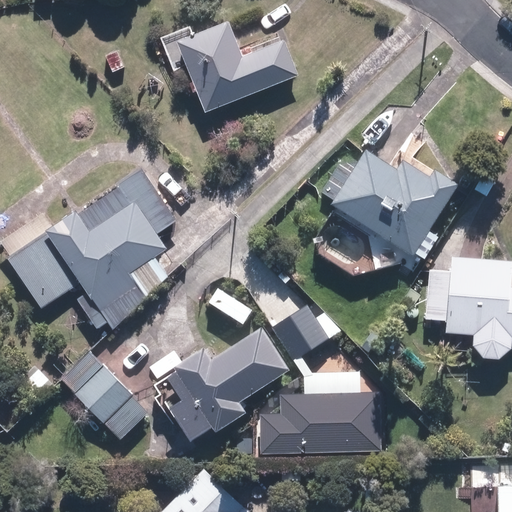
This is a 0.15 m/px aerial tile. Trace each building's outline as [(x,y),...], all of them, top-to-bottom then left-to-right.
[(168,41),(196,112),(291,75),(276,38),(233,55),(219,21),(168,41)] [(355,147),(320,204),(406,256),(449,185),(427,171),(423,177),(392,159),(388,167),(355,147)] [(52,227),(10,254),(46,304),(73,285),(105,328),(170,272),(158,254),(171,245),(160,231),(180,217),(145,164),(120,181),(122,183),(82,209),(80,207),(51,227),(52,227)] [(433,267),(427,317),(449,318),(449,327),(477,330),(476,341),(487,354),(503,355),(511,346),(511,255),(457,251),(455,269),(433,267)] [(331,337),(309,302),(274,323),(296,359),(331,337)] [(195,347),(163,367),(206,433),(237,413),(230,403),(281,370),(253,326),(202,358),(195,347)] [(94,352),(68,376),(122,435),(148,411),(94,352)] [(265,413),(265,447),(382,447),(382,395),(287,395),(287,413),(265,413)] [(256,511),(206,464),(159,511),(256,511)] [(511,511),(511,478),(500,478),(499,511),(511,511)]
